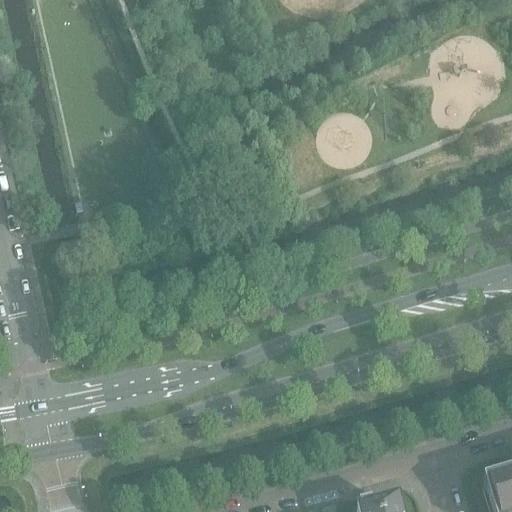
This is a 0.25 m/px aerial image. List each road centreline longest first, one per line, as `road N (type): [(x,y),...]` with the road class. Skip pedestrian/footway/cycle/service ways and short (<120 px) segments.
road 1 (tertiary): [(511,273),(177,380),(42,408)]
road 2 (tertiary): [(54,453),(296,394),(511,328)]
road 3 (residential): [(237,511),(429,461)]
road 4 (residential): [(42,408),(0,230)]
